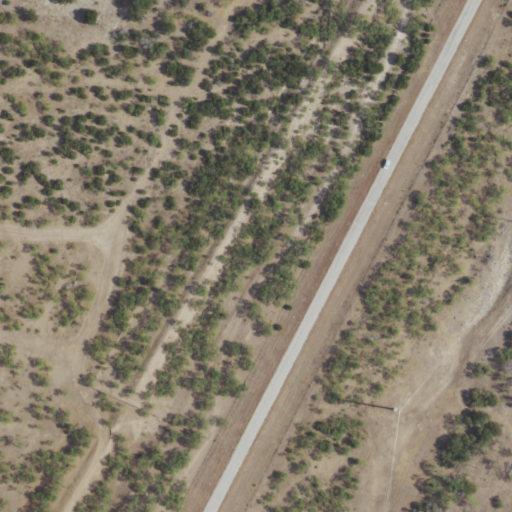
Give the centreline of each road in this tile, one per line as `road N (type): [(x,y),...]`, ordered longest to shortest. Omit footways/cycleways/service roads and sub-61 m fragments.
road 1 (residential): [(211,511),(387,153),(407,148),(407,131),(421,128),(488,0)]
road 2 (track): [(511,241),(410,387),(394,511)]
